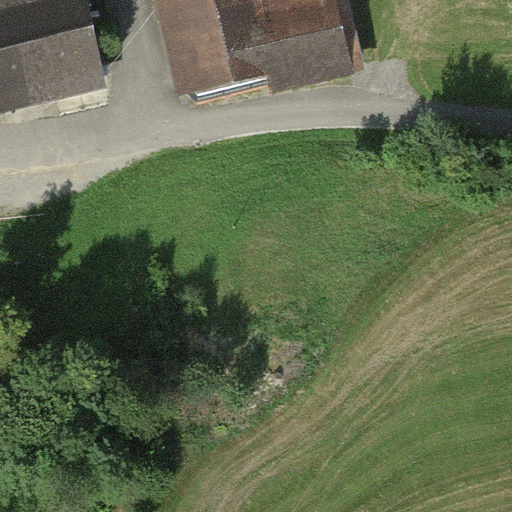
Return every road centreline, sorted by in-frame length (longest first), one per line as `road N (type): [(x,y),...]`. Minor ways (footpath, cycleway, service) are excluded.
road 1 (track): [(511,130),(311,122),(150,144),(60,167),(0,163)]
road 2 (track): [(133,0),(150,144)]
